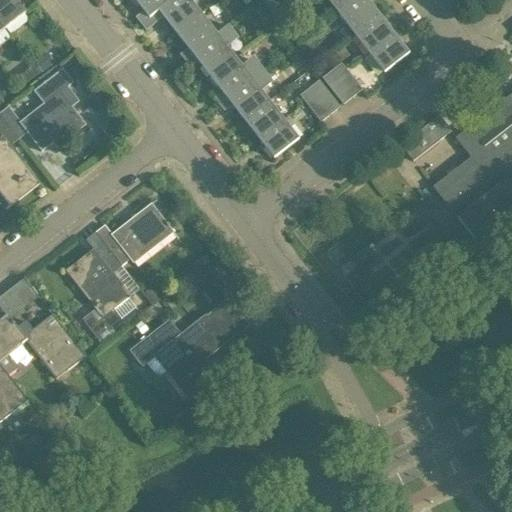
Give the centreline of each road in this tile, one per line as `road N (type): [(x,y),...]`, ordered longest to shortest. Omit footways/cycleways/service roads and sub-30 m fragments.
road 1 (residential): [(238,220),(459,55),(415,0)]
road 2 (residential): [(238,220),(306,306),(367,417),(373,438),(365,484)]
road 3 (residential): [(0,263),(172,132)]
road 4 (residential): [(172,132),(68,0)]
road 5 (secondary): [(365,484),(511,408)]
